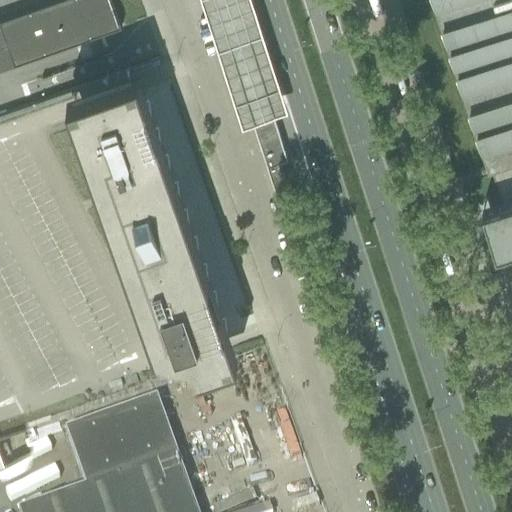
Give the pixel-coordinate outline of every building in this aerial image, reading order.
[(52,0),(0,18),(0,27),(13,64),(119,26),(121,25),(111,0),(52,0)] [(252,115),(271,109),(286,104),(253,0),(204,0),(242,118),(252,115)] [(503,199),(498,200),(482,205),(496,248),(511,243),(511,0),(434,0),(489,170),(493,169),(503,199)] [(238,353),(141,77),(138,69),(67,94),(166,378),(238,353)] [(259,113),(252,115),(273,183),(277,196),(290,192),(282,168),(280,169),(278,161),(287,158),(272,109),(259,113)] [(194,511),(157,403),(138,410),(65,435),(85,492),(47,506),(31,511),(194,511)]
